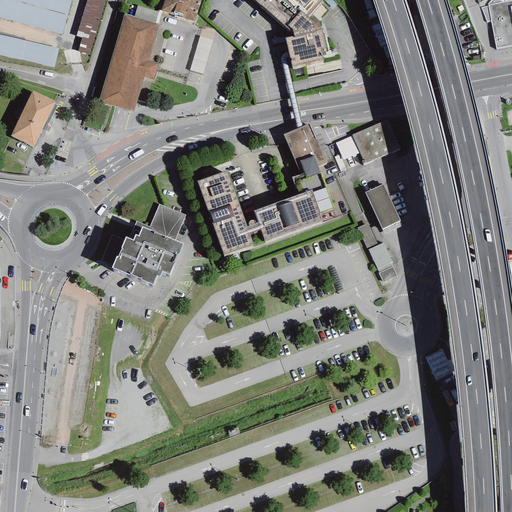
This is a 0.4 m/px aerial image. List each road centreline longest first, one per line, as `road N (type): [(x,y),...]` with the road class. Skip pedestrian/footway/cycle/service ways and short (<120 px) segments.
road 1 (motorway): [(389,0),(452,251),(481,511)]
road 2 (motorway): [(511,456),(482,213),(429,0)]
road 3 (secondary): [(511,73),(245,125)]
road 4 (secondary): [(87,227),(149,167),(245,125)]
road 5 (secondary): [(245,125),(151,143),(91,178)]
road 6 (secondary): [(13,511),(28,378)]
road 7 (secondary): [(23,245),(28,378)]
road 8 (unknown): [(217,0),(249,26),(277,104)]
road 9 (secondary): [(28,378),(41,301),(61,260)]
